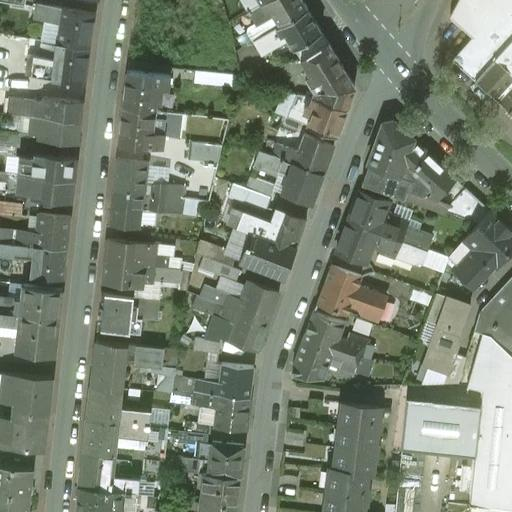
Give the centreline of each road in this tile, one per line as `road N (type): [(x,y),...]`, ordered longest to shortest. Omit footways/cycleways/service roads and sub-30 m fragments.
road 1 (residential): [(115,0),(52,511)]
road 2 (residential): [(390,60),(277,354),(257,511)]
road 3 (residential): [(511,186),(390,60)]
